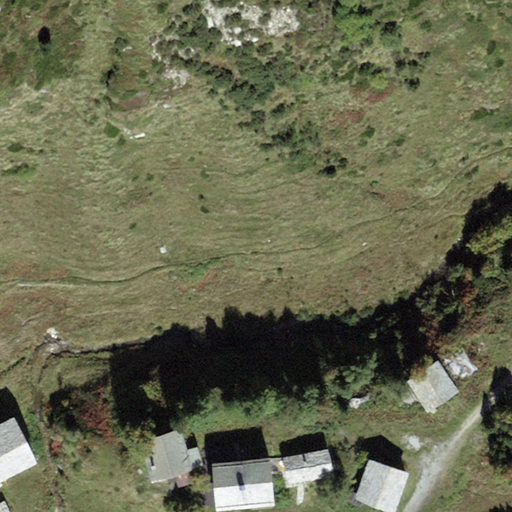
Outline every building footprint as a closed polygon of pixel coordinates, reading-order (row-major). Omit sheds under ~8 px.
[(471,379),(455,360),(444,369),(460,389),(471,379)] [(444,369),(438,361),(407,380),(428,414),(459,394),(444,369)] [(15,416),(0,423),(0,481),(39,462),(15,416)] [(181,429),(140,443),(154,484),(167,480),(193,471),(192,468),(203,464),(197,448),(188,451),(181,429)] [(328,449),(283,458),(286,486),(300,483),(335,476),(328,449)] [(275,505),(269,457),(241,461),(247,508),(275,505)] [(247,508),(241,461),(210,464),(216,511),(227,510),(247,508)] [(393,511),(408,474),(369,461),(356,498),(388,511),(393,511)]
